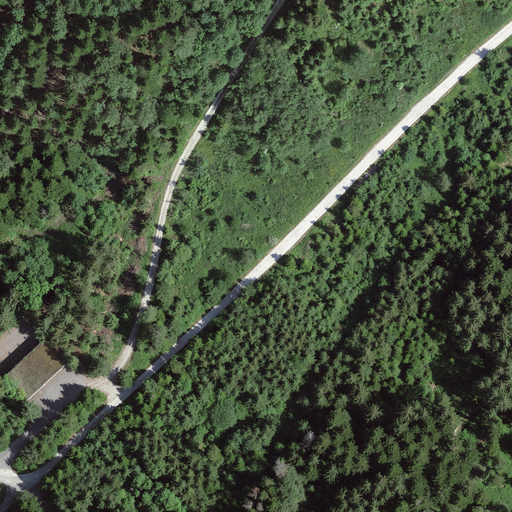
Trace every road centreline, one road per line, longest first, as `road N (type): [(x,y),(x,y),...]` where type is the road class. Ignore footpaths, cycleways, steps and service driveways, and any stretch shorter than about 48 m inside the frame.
road 1 (track): [(0,477),(28,482),(511,31)]
road 2 (track): [(282,0),(171,184),(135,334),(118,366),(98,382),(129,391)]
road 3 (track): [(0,465),(98,382)]
